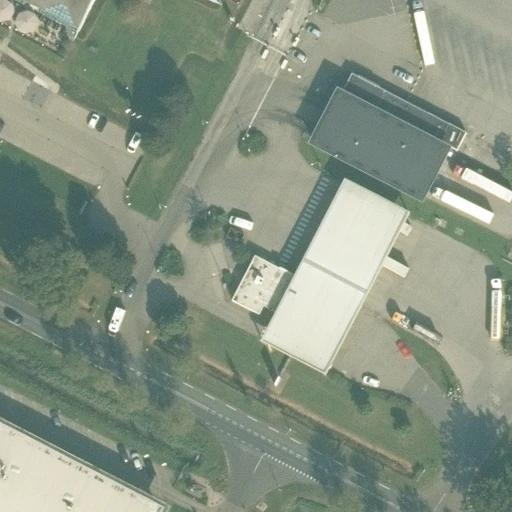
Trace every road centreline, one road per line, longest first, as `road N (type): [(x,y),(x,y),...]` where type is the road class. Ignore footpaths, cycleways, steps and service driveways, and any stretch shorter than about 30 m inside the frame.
road 1 (tertiary): [(269,443),(0,302)]
road 2 (tertiary): [(407,511),(269,443)]
